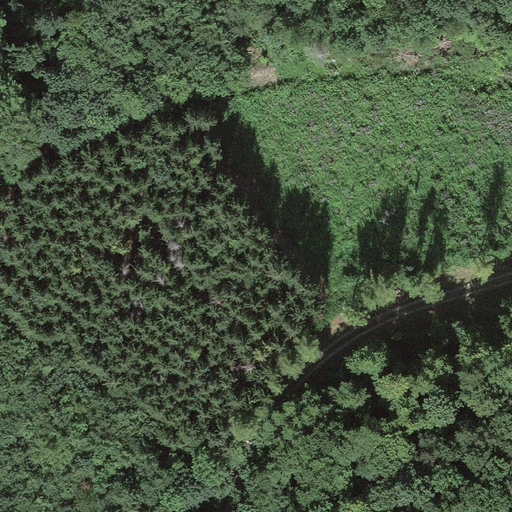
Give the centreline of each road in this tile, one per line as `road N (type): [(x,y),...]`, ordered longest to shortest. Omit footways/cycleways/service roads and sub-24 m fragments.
road 1 (track): [(0,163),(59,125),(235,68),(341,53),(511,66)]
road 2 (track): [(207,511),(272,402),(330,349),(391,316),(511,276)]
